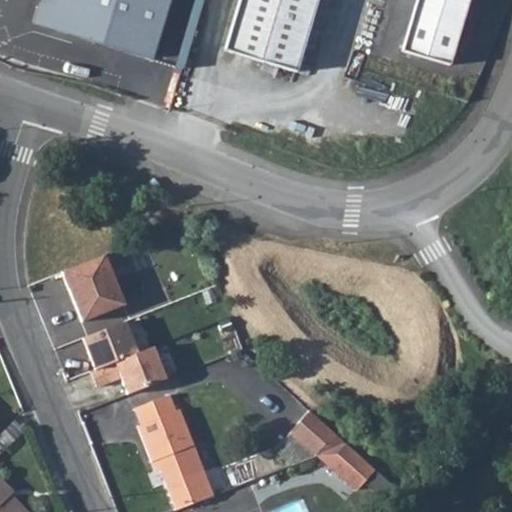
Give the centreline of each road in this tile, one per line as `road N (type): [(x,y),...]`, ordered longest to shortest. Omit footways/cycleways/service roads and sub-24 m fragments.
road 1 (residential): [(511,100),(472,159),(437,187),(409,204),(354,209),(308,201),(32,104)]
road 2 (residential): [(0,275),(88,511)]
